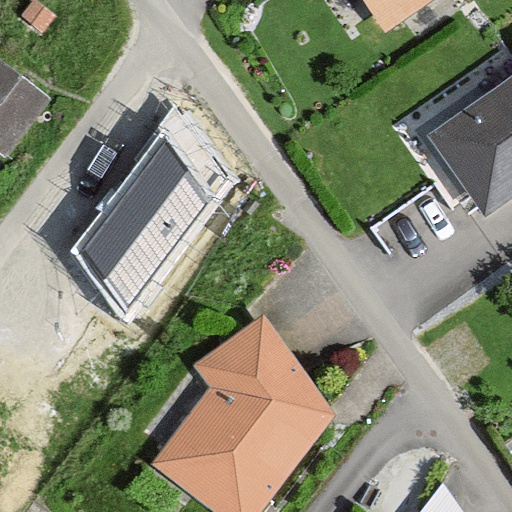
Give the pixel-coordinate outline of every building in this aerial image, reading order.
[(432,0),(355,0),(383,36),(432,0)] [(54,20),(32,5),(21,22),(43,37),(54,20)] [(0,145),(37,96),(0,69),(0,145)] [(511,201),(511,75),(426,133),(484,220),(511,201)] [(209,198),(157,131),(74,240),(124,318),(209,198)] [(255,511),(328,411),(258,319),(191,365),(207,390),(154,465),(214,511),(255,511)] [(457,511),(435,484),(414,511),(457,511)]
